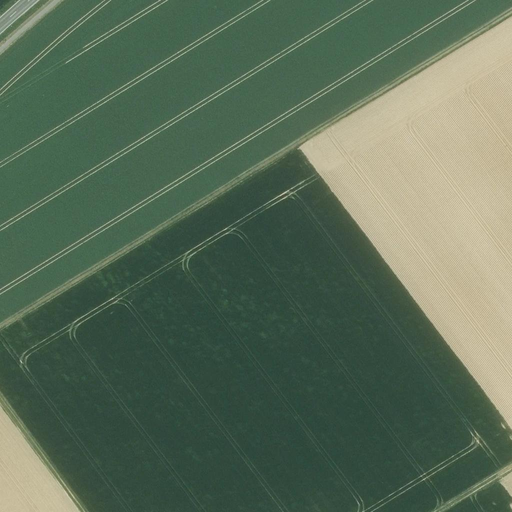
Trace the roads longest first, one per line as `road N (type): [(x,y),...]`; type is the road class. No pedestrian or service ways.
road 1 (track): [(0,328),(511,13)]
road 2 (track): [(82,511),(0,401)]
